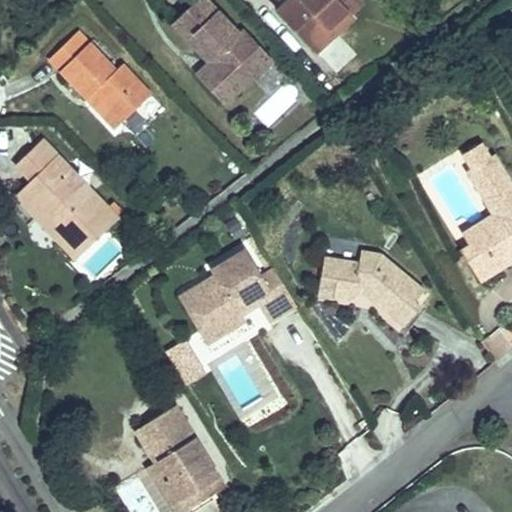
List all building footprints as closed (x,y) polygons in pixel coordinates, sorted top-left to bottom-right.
[(225,76),(238,90),(254,76),(251,72),(266,57),(243,31),(239,35),(206,0),(197,0),(173,22),(203,55),(210,49),(217,56),(210,62),(203,69),(217,84),(225,76)] [(283,16),(299,0),(290,0),(279,11),(283,16)] [(358,0),(311,0),(312,0),(308,4),(303,0),(299,0),(283,16),(310,45),(346,12),(349,15),(362,3),(358,0)] [(346,12),(310,45),(317,52),(353,19),(346,12)] [(78,31),(49,59),(87,99),(98,89),(106,97),(101,101),(122,122),(151,94),(122,64),(116,70),(78,31)] [(210,49),(203,55),(210,62),(217,56),(210,49)] [(251,72),(254,76),(256,78),(272,62),(266,57),(251,72)] [(226,103),(238,90),(225,76),(217,84),(203,69),(198,74),(226,103)] [(98,89),(87,99),(116,129),(122,122),(101,101),(106,97),(98,89)] [(41,143),(22,161),(38,178),(25,190),(82,250),(116,218),(45,142),(41,143)] [(494,213),(495,216),(502,226),(494,231),(496,235),(482,243),(480,239),(472,244),(462,250),(480,279),(511,258),(511,186),(494,157),(490,159),(481,146),(465,156),(473,169),(469,172),(487,202),(490,201),(497,212),(494,213)] [(25,190),(18,197),(75,257),(82,250),(25,190)] [(502,226),(495,216),(466,234),(472,244),(480,239),(482,243),(496,235),(494,231),(502,226)] [(266,270),(273,266),(253,235),(247,239),(266,270)] [(269,322),(296,306),(274,268),(262,276),(246,249),(212,269),(215,275),(197,286),(205,299),(192,307),(205,328),(218,320),(225,333),(245,321),(242,316),(238,310),(256,300),(259,306),(269,322)] [(325,256),(321,278),(336,280),(333,298),(349,300),(355,297),(357,293),(358,287),(364,288),(363,294),(365,294),(404,327),(421,306),(415,301),(424,289),(381,253),(362,250),(360,262),(325,256)] [(336,280),(321,278),(318,295),(333,298),(336,280)] [(205,299),(197,286),(179,296),(208,343),(225,333),(218,320),(205,328),(192,307),(205,299)] [(238,310),(242,316),(259,306),(256,300),(238,310)] [(502,353),(511,345),(511,335),(507,328),(492,340),(502,353)] [(170,350),(180,385),(203,378),(193,343),(170,350)] [(175,405),(143,425),(152,440),(148,442),(170,477),(167,479),(180,502),(219,478),(175,405)] [(422,413),(406,425),(407,430),(424,416),(422,413)] [(152,440),(143,425),(136,429),(156,461),(147,467),(174,511),(183,511),(224,487),(219,478),(180,502),(167,479),(170,477),(148,442),(152,440)]
